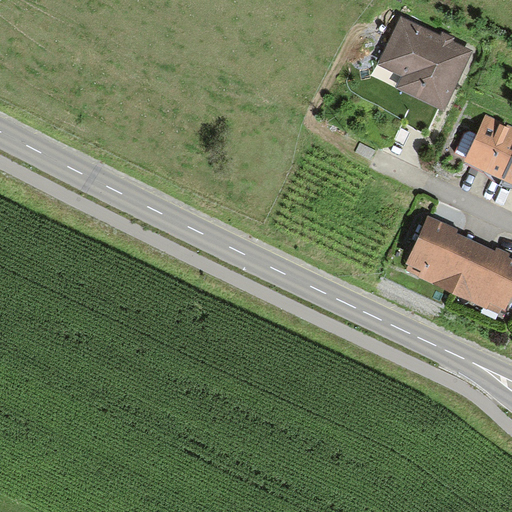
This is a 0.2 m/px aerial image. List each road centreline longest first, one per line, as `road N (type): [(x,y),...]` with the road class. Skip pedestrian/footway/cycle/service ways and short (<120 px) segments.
road 1 (tertiary): [(0,131),(511,384)]
road 2 (residential): [(511,221),(375,160)]
